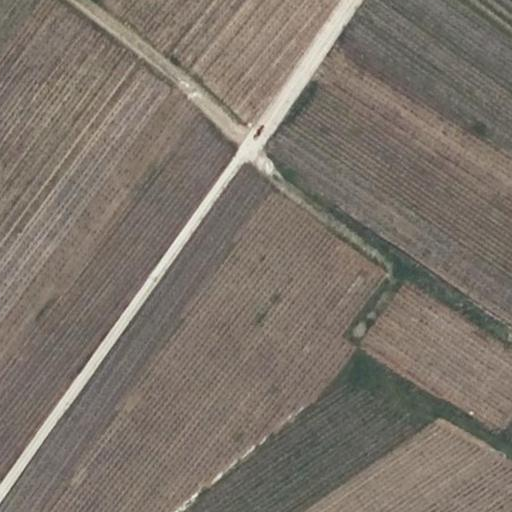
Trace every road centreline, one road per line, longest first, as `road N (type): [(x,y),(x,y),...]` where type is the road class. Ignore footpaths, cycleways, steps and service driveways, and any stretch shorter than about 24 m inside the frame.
road 1 (track): [(0,497),(352,0)]
road 2 (track): [(81,0),(252,145)]
